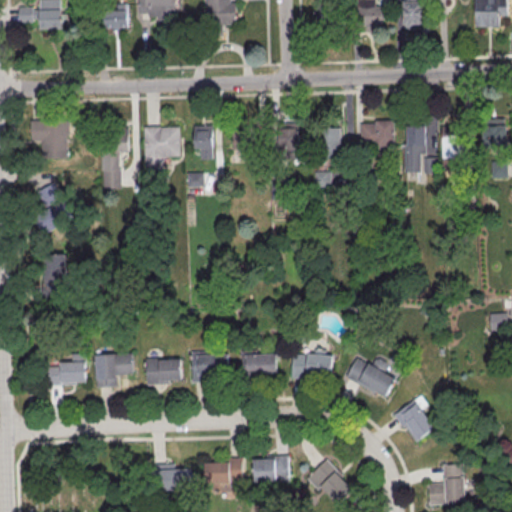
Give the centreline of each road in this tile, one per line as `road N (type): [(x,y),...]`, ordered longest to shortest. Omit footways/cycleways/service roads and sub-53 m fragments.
road 1 (residential): [(511,71),(0,89)]
road 2 (residential): [(390,511),(386,472),(372,448),(320,418),(0,430)]
